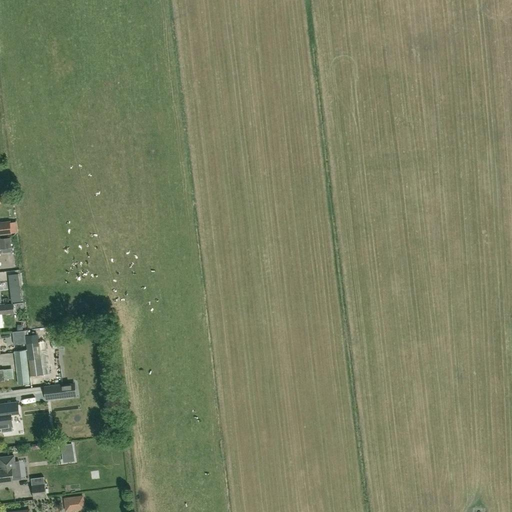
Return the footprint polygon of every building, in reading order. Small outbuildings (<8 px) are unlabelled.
[(12,193),(0,193),(0,205),(13,205),(12,193)] [(12,233),(10,222),(10,221),(0,222),(0,234),(12,234),(12,233)] [(11,248),(10,237),(0,238),(0,248),(0,249),(11,248)] [(8,275),(11,303),(21,302),(18,274),(8,275)] [(23,303),(10,304),(5,304),(0,304),(0,314),(24,312),(23,303)] [(26,343),(24,330),(12,331),(14,344),(26,343)] [(39,343),(31,344),(34,358),(41,357),(39,343)] [(29,383),(26,350),(14,351),(18,385),(29,383)] [(32,376),(43,374),(41,358),(30,359),(32,376)] [(75,383),(62,385),(64,396),(76,395),(75,383)] [(64,397),(64,396),(62,385),(62,384),(44,386),(45,400),(64,397)] [(18,391),(19,398),(29,395),(28,389),(18,391)] [(0,428),(1,428),(1,432),(13,431),(11,413),(19,412),(17,402),(0,404),(0,428)] [(74,461),(72,443),(60,445),(63,462),(74,461)] [(50,464),(57,456),(52,451),(44,459),(50,464)] [(0,457),(0,481),(13,480),(12,474),(18,473),(17,467),(15,468),(14,455),(0,457)] [(27,461),(20,463),(21,470),(29,469),(27,461)] [(46,497),(44,477),(31,479),(33,499),(46,497)] [(73,511),(85,510),(83,495),(63,498),(64,508),(72,507),(73,511)]
